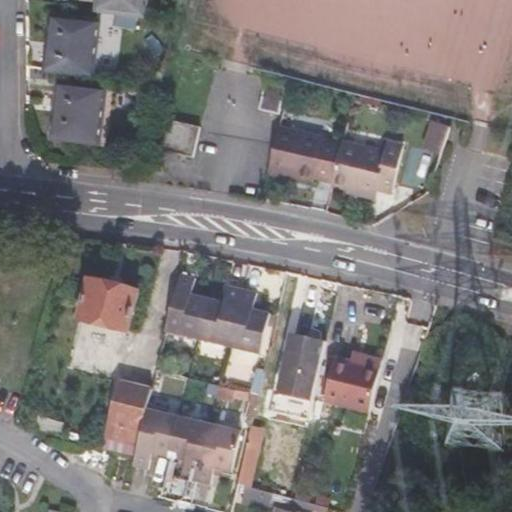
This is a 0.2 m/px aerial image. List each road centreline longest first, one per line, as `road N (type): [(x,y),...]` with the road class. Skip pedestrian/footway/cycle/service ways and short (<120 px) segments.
road 1 (tertiary): [(0,189),(290,234),(511,297)]
road 2 (residential): [(0,429),(101,499)]
